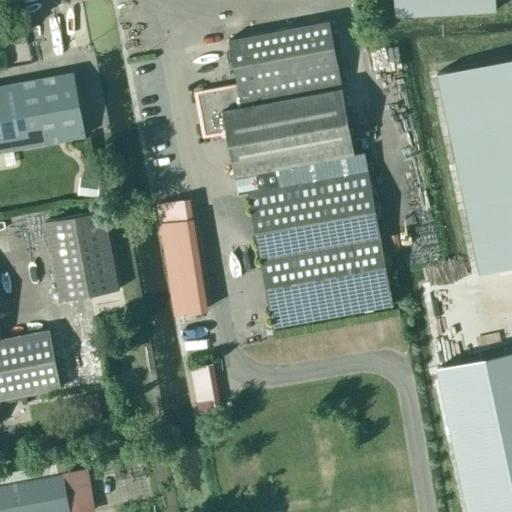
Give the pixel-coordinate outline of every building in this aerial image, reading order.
[(329,20),(229,38),(237,85),(197,93),(205,135),(226,131),(234,175),(354,153),(329,20)] [(511,265),(511,55),(436,72),(479,273),(511,265)] [(0,86),(0,165),(13,163),(11,149),(85,135),(73,73),(0,86)] [(273,324),(392,302),(367,170),(248,192),(273,324)] [(77,195),(97,197),(99,181),(79,178),(77,195)] [(45,221),(60,300),(119,289),(104,210),(45,221)] [(193,222),(160,227),(175,322),(209,316),(193,222)] [(0,399),(60,388),(49,329),(0,338),(0,399)] [(185,330),(186,349),(207,348),(206,330),(185,330)] [(511,511),(511,350),(441,366),(471,511),(511,511)] [(198,406),(219,402),(213,366),(192,370),(198,406)] [(96,394),(82,396),(88,424),(101,421),(96,394)] [(0,485),(0,511),(69,511),(63,474),(0,485)]
